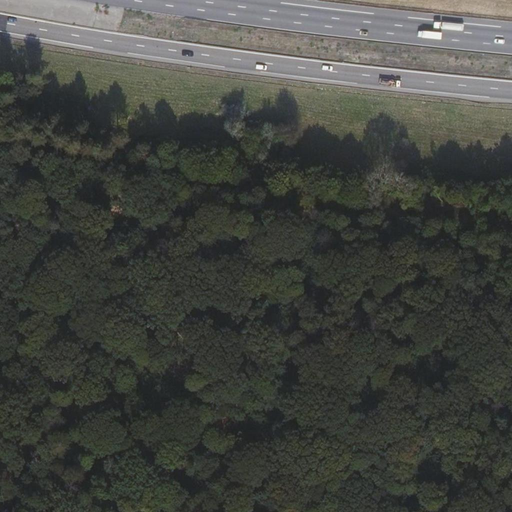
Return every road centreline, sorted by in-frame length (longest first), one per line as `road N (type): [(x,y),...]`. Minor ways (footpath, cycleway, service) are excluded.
road 1 (trunk): [(0,23),(511,92)]
road 2 (trunk): [(511,38),(157,0)]
road 3 (track): [(114,257),(327,511)]
